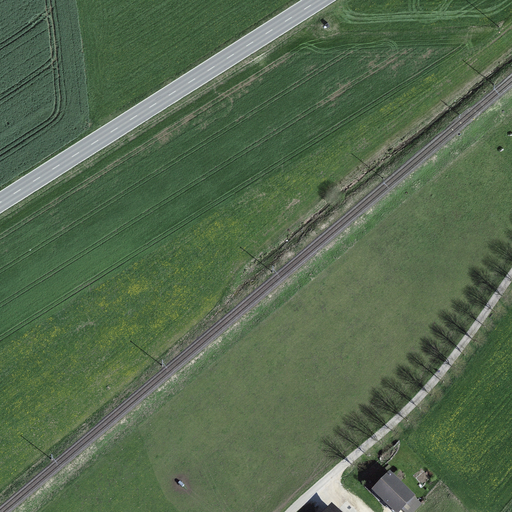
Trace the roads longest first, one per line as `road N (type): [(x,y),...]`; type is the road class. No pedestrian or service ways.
road 1 (primary): [(318,0),(0,202)]
road 2 (residential): [(292,511),(417,403),(511,283)]
